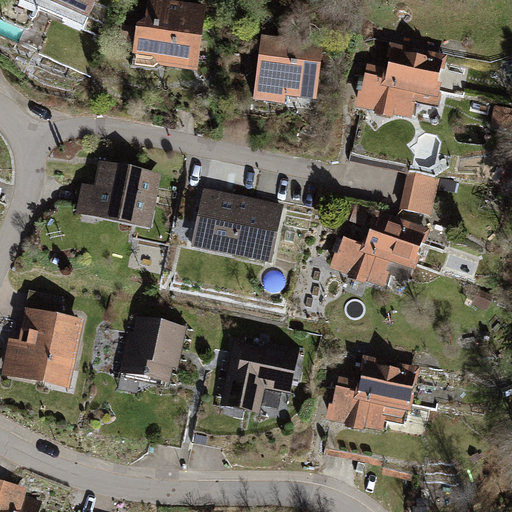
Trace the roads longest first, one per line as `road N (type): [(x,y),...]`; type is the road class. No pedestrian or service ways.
road 1 (residential): [(23,141),(100,127),(386,191)]
road 2 (residential): [(0,438),(52,466),(130,489),(301,502),(334,511)]
road 3 (residential): [(0,261),(26,200),(23,141)]
